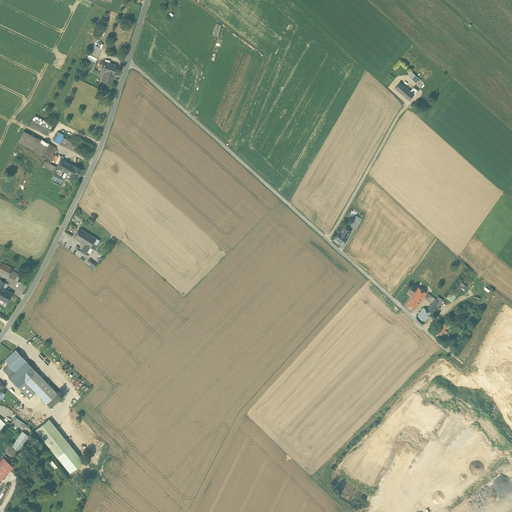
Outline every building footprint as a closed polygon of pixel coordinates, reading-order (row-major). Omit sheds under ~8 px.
[(94,45),(89,54),(97,58),(101,49),(94,45)] [(116,65),(103,61),(100,71),(105,72),(104,76),(103,76),(102,81),(111,84),(113,75),(114,75),(116,65)] [(417,77),(413,73),(409,77),(414,81),(417,77)] [(410,91),(400,82),(394,88),(409,101),(418,91),(413,87),(410,91)] [(53,124),(35,115),(32,120),(50,129),(53,124)] [(50,129),(32,120),(30,125),(47,135),(50,129)] [(57,148),(24,131),(18,142),(42,154),(40,158),(45,161),(50,163),(57,148)] [(72,142),(62,137),(63,135),(58,132),(53,141),(68,148),(71,143),(72,142)] [(77,146),(71,143),(68,148),(74,151),(77,146)] [(82,170),(60,158),(56,167),(64,172),(69,174),(69,175),(77,180),(82,170)] [(50,163),(45,161),(42,166),(53,172),(56,167),(50,163)] [(64,172),(56,167),(53,172),(52,174),(60,179),(64,172)] [(96,238),(79,227),(73,237),(85,244),(90,247),(96,238)] [(348,234),(350,232),(345,228),(341,232),(340,232),(334,240),(337,243),(339,241),(342,244),(347,238),(347,237),(349,235),(348,234)] [(85,244),(80,251),(86,254),(87,252),(90,247),(85,244)] [(97,265),(90,259),(87,262),(95,268),(97,265)] [(13,268),(1,262),(0,263),(0,275),(7,279),(8,277),(12,270),(13,268)] [(18,274),(12,270),(8,277),(14,280),(15,279),(17,275),(18,274)] [(455,283),(445,297),(451,301),(461,288),(455,283)] [(427,292),(418,286),(414,292),(423,298),(427,292)] [(6,290),(1,299),(3,301),(7,303),(12,293),(6,290)] [(423,298),(414,292),(411,290),(408,293),(412,296),(407,303),(415,309),(423,298)] [(436,298),(429,307),(427,309),(431,312),(432,312),(434,313),(439,306),(443,299),(438,296),(436,299),(436,298)] [(424,307),(418,315),(425,321),(431,312),(427,309),(424,307)] [(445,321),(437,333),(441,335),(442,335),(448,324),(448,323),(445,321)] [(16,371),(26,361),(15,349),(5,359),(10,365),(16,371)] [(9,377),(18,387),(25,381),(35,370),(26,361),(16,371),(9,377)] [(16,371),(10,365),(4,371),(9,377),(16,371)] [(57,393),(35,370),(25,381),(31,388),(36,392),(46,403),(57,393)] [(72,370),(65,375),(70,381),(77,376),(72,370)] [(82,394),(88,388),(78,378),(72,383),(82,394)] [(25,381),(18,387),(25,394),(31,388),(25,381)] [(29,399),(36,392),(31,388),(25,394),(29,399)] [(57,393),(46,403),(50,408),(61,398),(57,393)] [(21,422),(15,417),(10,423),(17,428),(21,422)] [(71,446),(49,418),(35,430),(57,457),(71,446)] [(28,435),(22,431),(11,446),(17,450),(28,435)] [(17,450),(11,446),(8,450),(12,453),(11,454),(13,456),(17,450)] [(0,460),(0,480),(13,466),(3,457),(0,460)] [(53,469),(57,467),(52,460),(48,463),(53,469)]
